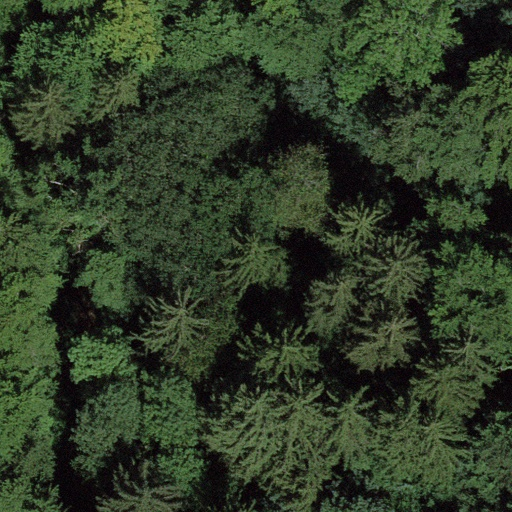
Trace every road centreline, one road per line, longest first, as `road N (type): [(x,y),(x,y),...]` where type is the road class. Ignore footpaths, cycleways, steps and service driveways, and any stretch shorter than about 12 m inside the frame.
road 1 (track): [(18,511),(43,279),(33,0)]
road 2 (track): [(43,279),(205,0)]
